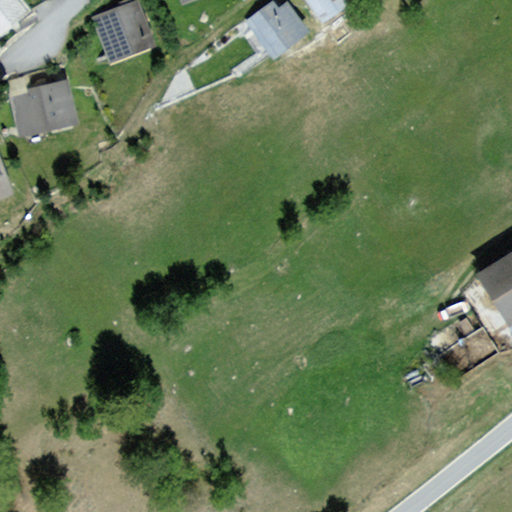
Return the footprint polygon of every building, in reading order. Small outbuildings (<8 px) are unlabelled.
[(0,0),(0,34),(30,10),(21,0),(0,0)] [(140,0),(139,0),(92,17),(110,66),(158,49),(140,0)] [(304,0),(322,25),(356,0),(304,0)] [(282,12),(273,1),(243,25),(274,62),(309,33),(288,7),(282,12)] [(67,78),(7,93),(19,139),(79,124),(67,78)] [(0,168),(0,200),(10,197),(0,168)] [(511,252),(477,274),(511,332),(511,252)]
